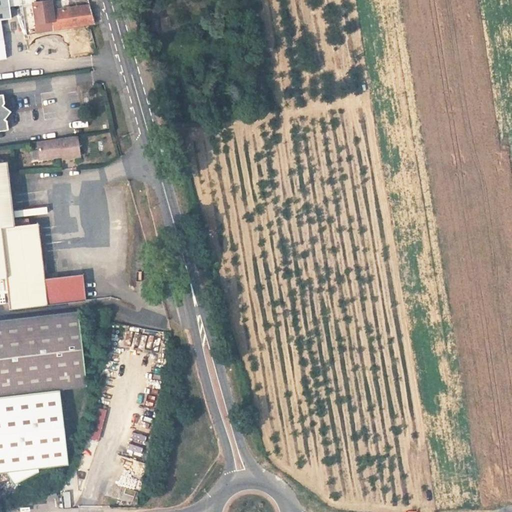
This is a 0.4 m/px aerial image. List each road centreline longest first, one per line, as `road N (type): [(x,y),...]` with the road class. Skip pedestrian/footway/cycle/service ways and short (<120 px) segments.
road 1 (tertiary): [(111,0),(243,481)]
road 2 (unknown): [(130,66),(0,79)]
